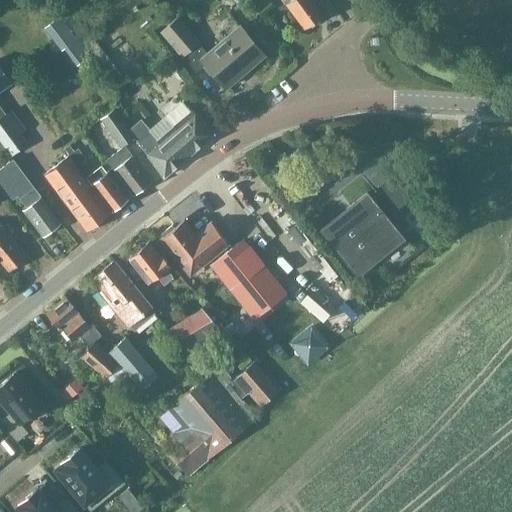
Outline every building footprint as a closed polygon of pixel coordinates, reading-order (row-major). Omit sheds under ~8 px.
[(325,13),(316,0),(283,0),(304,28),(325,13)] [(61,16),(46,28),(63,50),(77,38),(61,16)] [(178,18),(163,31),(183,55),(184,56),(193,48),(206,64),(225,88),(265,55),(240,24),(206,52),(178,18)] [(47,40),(36,47),(43,57),(54,50),(47,40)] [(60,54),(47,61),(53,72),(66,65),(60,54)] [(0,66),(0,90),(11,82),(0,66)] [(189,88),(180,96),(188,106),(198,97),(189,88)] [(196,113),(195,114),(192,110),(190,111),(182,102),(150,128),(147,122),(141,127),(136,120),(126,127),(132,136),(146,156),(148,154),(163,176),(213,133),(196,113)] [(132,136),(126,127),(113,108),(100,117),(109,130),(113,127),(123,142),(132,136)] [(0,140),(11,155),(27,144),(5,114),(0,117),(0,140)] [(68,155),(77,167),(87,160),(78,148),(74,152),(69,145),(63,149),(68,155)] [(133,194),(152,180),(125,146),(107,160),(133,194)] [(111,212),(77,167),(68,155),(45,173),(87,230),(111,212)] [(42,235),(60,223),(13,159),(0,167),(0,180),(12,198),(17,194),(27,206),(23,209),(42,235)] [(109,170),(107,172),(101,165),(86,176),(92,183),(112,210),(127,199),(113,180),(115,179),(109,170)] [(376,186),(397,211),(420,192),(399,167),(376,186)] [(359,277),(406,239),(368,192),(321,230),(359,277)] [(0,261),(8,271),(28,255),(0,220),(0,261)] [(199,267),(208,259),(229,243),(211,221),(194,234),(184,221),(163,237),(182,262),(190,256),(199,267)] [(256,316),(282,295),(239,241),(213,263),(256,316)] [(164,283),(174,276),(167,267),(170,264),(162,253),(160,255),(149,242),(129,257),(148,282),(157,275),(164,283)] [(148,301),(115,260),(94,276),(104,289),(98,293),(128,328),(131,325),(135,329),(154,313),(151,309),(153,307),(148,301)] [(96,368),(110,353),(95,340),(102,334),(92,323),(90,324),(66,296),(46,314),(59,330),(63,327),(73,339),(80,334),(89,345),(81,354),(96,368)] [(233,323),(229,325),(209,301),(201,307),(202,309),(168,329),(186,350),(187,349),(192,357),(237,330),(233,323)] [(329,347),(311,325),(290,343),(307,365),(329,347)] [(120,363),(128,372),(142,388),(158,374),(126,336),(109,350),(120,363)] [(252,419),(236,401),(248,391),(261,407),(278,392),(252,361),(224,385),(211,370),(168,407),(169,408),(160,415),(174,431),(161,443),(187,474),(252,419)] [(0,401),(10,414),(0,421),(17,441),(27,432),(20,424),(42,405),(15,372),(0,384),(0,401)] [(96,470),(78,448),(63,460),(64,462),(56,469),(90,510),(124,483),(106,461),(96,470)] [(20,502),(22,503),(18,507),(22,511),(78,511),(69,501),(59,509),(41,488),(37,491),(35,489),(20,502)]
